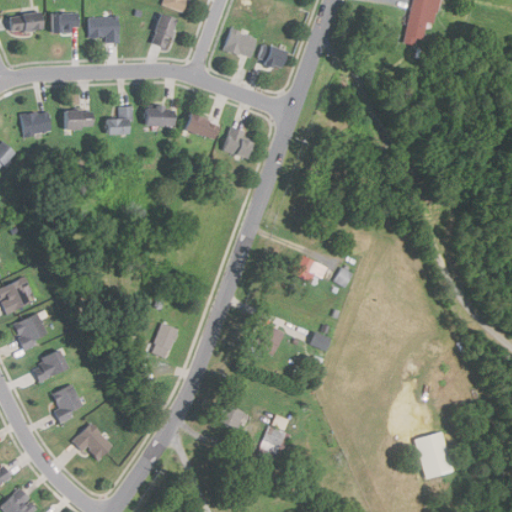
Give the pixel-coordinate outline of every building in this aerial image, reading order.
[(157,0),(157,2),(182,12),(186,0),(157,0)] [(411,0),(404,42),(422,45),(429,0),(411,0)] [(80,13),(48,13),(48,32),(80,32),(80,13)] [(163,49),(175,20),(159,13),(147,42),(163,49)] [(41,14),(8,14),(8,32),(41,32),(41,14)] [(105,42),(119,42),(119,16),(87,16),(87,37),(105,37),(105,42)] [(248,59),(257,38),(231,27),(222,48),(248,59)] [(260,65),(278,71),(285,52),(267,45),(260,65)] [(104,134),(132,134),(132,106),(117,106),(117,119),(104,119),(104,134)] [(142,106),(142,125),(174,126),(174,107),(142,106)] [(61,110),(61,129),(94,129),(94,110),(61,110)] [(48,113),(21,113),(21,134),(48,134),(48,113)] [(180,129),(213,141),(219,125),(186,114),(180,129)] [(250,143),(239,139),(242,132),(230,127),(220,149),(244,159),(250,143)] [(0,166),(13,153),(0,140),(0,166)] [(315,286),(326,270),(302,253),(290,269),(315,286)] [(352,274),(342,267),(334,280),(344,287),(352,274)] [(24,278),(0,286),(0,299),(5,313),(33,303),(24,278)] [(12,323),(22,349),(49,339),(39,312),(12,323)] [(152,343),(170,350),(179,330),(161,323),(152,343)] [(284,333),(265,323),(252,345),(272,356),(284,333)] [(325,350),(330,337),(313,330),(308,343),(325,350)] [(30,367),(37,382),(67,367),(59,351),(42,359),(43,361),(30,367)] [(59,408),(53,411),(59,422),(73,415),(71,411),(82,405),(72,384),(52,393),(59,408)] [(237,429),(243,412),(225,405),(219,423),(237,429)] [(271,424),(282,429),(287,419),(275,413),(271,424)] [(112,445),(89,423),(71,441),(82,452),(85,449),(97,460),(112,445)] [(259,447),(276,454),(286,432),(269,424),(259,447)] [(423,475),(448,469),(441,431),(415,437),(423,475)] [(2,462),(0,463),(0,483),(11,477),(2,462)] [(31,511),(36,508),(20,488),(0,505),(0,509),(2,511),(31,511)]
